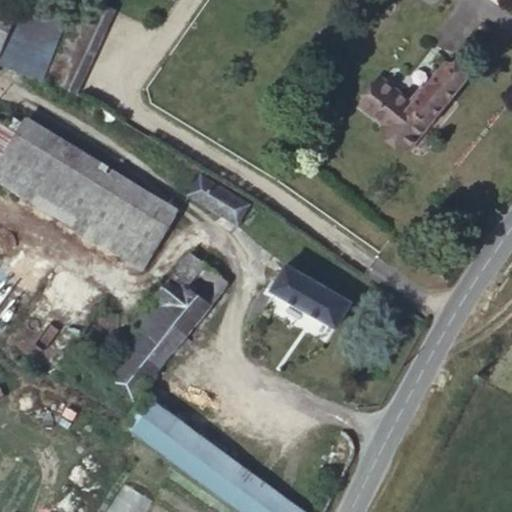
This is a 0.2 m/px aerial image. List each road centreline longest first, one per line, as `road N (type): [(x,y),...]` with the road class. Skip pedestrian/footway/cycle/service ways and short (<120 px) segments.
road 1 (track): [(390,435),(261,381),(230,351),(245,281),(234,239),(205,213),(27,100),(0,98)]
road 2 (secondary): [(353,511),(427,359),(511,228)]
